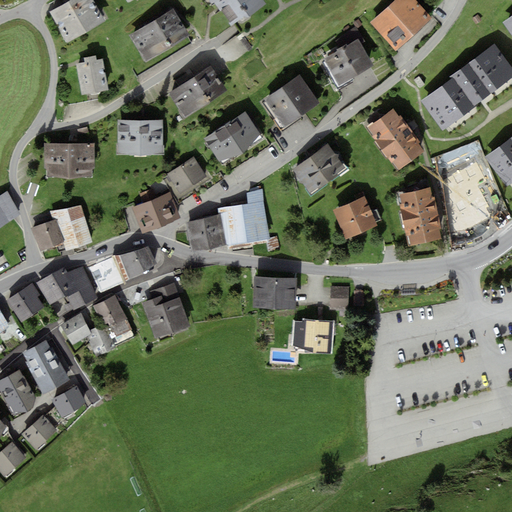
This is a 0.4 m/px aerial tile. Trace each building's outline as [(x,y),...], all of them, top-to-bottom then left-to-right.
[(95,0),(74,0),(53,12),(70,42),(107,20),(95,0)] [(213,0),(235,24),(265,5),(265,0),(213,0)] [(398,0),(374,23),(400,51),(434,20),(416,0),(398,0)] [(174,9),(134,35),(151,60),(191,34),(174,9)] [(361,39),(327,59),(342,84),(376,65),(361,39)] [(511,79),(511,62),(498,44),(426,101),(448,130),(511,79)] [(99,56),(87,58),(88,61),(79,63),(85,96),(112,91),(106,58),(100,59),(99,56)] [(227,86),(212,62),(169,89),(185,113),(227,86)] [(303,75),(268,99),(287,127),(322,103),(303,75)] [(371,126),(402,168),(428,149),(396,107),(371,126)] [(248,111),(207,139),(222,161),(247,152),(263,133),(248,111)] [(120,120),(121,154),(166,152),(165,118),(120,120)] [(511,138),(489,156),(510,184),(511,182),(511,138)] [(98,143),(48,143),(47,174),(98,175),(98,143)] [(331,143),(296,167),(314,193),(349,168),(331,143)] [(196,156),(168,175),(180,194),(209,176),(196,156)] [(445,180),(465,232),(489,223),(469,171),(445,180)] [(435,187),(404,193),(414,244),(445,238),(435,187)] [(222,215),(228,244),(230,251),(269,242),(270,252),(282,249),(278,236),(272,238),(264,189),(249,192),(251,203),(220,208),(222,215)] [(0,225),(20,213),(6,190),(0,194),(0,225)] [(134,208),(145,233),(181,217),(171,192),(134,208)] [(366,193),(335,206),(349,239),(380,226),(366,193)] [(58,219),(67,242),(69,251),(95,242),(83,206),(52,211),(54,221),(58,219)] [(188,222),(194,251),(228,244),(222,215),(188,222)] [(54,221),(34,229),(43,252),(67,242),(58,219),(54,221)] [(123,256),(133,279),(159,263),(149,248),(123,256)] [(123,256),(113,257),(126,285),(133,279),(123,256)] [(86,269),(99,297),(126,285),(113,257),(86,269)] [(99,297),(86,269),(85,267),(70,274),(68,268),(40,283),(53,305),(68,297),(76,311),(99,299),(99,297)] [(258,277),(258,307),(298,308),(299,278),(258,277)] [(141,297),(158,339),(192,326),(175,283),(141,297)] [(33,286),(10,300),(22,322),(46,308),(33,286)] [(348,286),(330,286),(329,309),(348,309),(348,286)] [(364,290),(353,291),(353,308),(364,308),(364,290)] [(120,294),(99,304),(109,327),(131,317),(120,294)] [(0,305),(0,335),(11,326),(0,305)] [(63,327),(73,343),(92,331),(82,315),(63,327)] [(335,322),(297,321),(296,347),(334,349),(335,322)] [(106,328),(90,334),(96,348),(112,341),(106,328)] [(25,354),(46,393),(72,379),(50,340),(25,354)] [(23,369),(0,381),(0,385),(14,411),(30,411),(35,408),(38,398),(23,369)] [(79,386),(54,399),(64,418),(89,405),(79,386)] [(0,412),(0,443),(11,423),(0,412)] [(45,416),(24,434),(38,450),(59,432),(45,416)] [(28,458),(14,442),(0,454),(0,469),(7,477),(28,458)]
